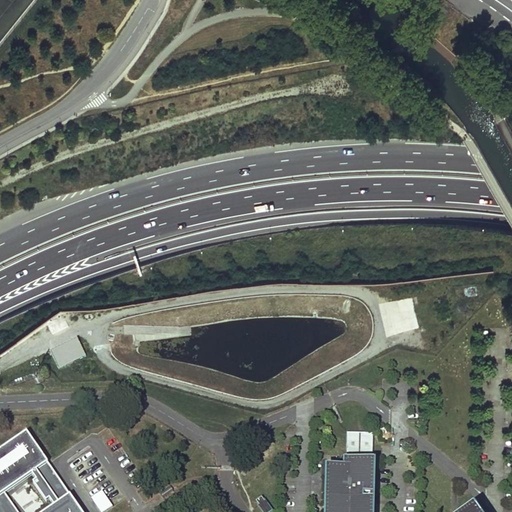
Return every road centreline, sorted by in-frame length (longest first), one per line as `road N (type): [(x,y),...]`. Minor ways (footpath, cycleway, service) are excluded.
road 1 (motorway): [(0,308),(104,265),(262,224),(357,213),(511,222)]
road 2 (motorway): [(0,284),(119,233),(224,207),(332,194),(511,201)]
road 3 (motorway): [(511,163),(359,154),(270,163),(106,204),(0,248)]
road 4 (residential): [(0,401),(127,398),(222,439)]
road 5 (residential): [(331,398),(368,399),(504,511)]
